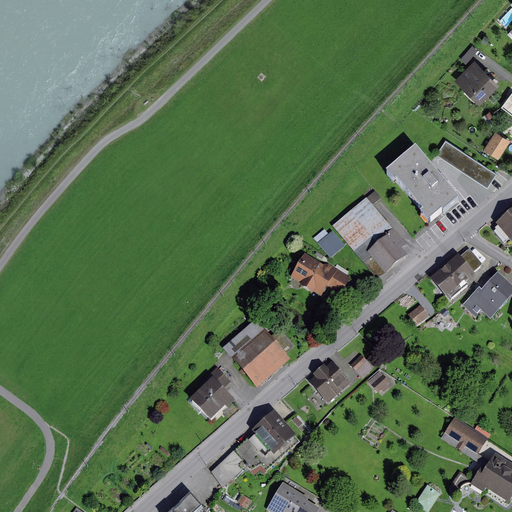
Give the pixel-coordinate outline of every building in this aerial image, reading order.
[(479,50),(474,46),(462,59),(467,63),(479,50)] [(475,62),(458,80),(480,102),(499,82),(491,74),(489,76),(475,62)] [(499,174),(448,140),(439,154),(490,187),(499,174)] [(460,201),(418,150),(389,174),(396,183),(399,181),(426,213),(423,215),(430,224),(444,213),(445,214),(460,201)] [(379,193),(373,198),(379,205),(385,199),(379,193)] [(401,250),(407,245),(370,201),(337,228),(380,278),(406,256),(401,250)] [(511,211),(496,225),(511,243),(511,211)] [(317,239),(322,244),(332,236),(328,231),(317,239)] [(332,236),(322,244),(334,259),(348,247),(335,233),(332,236)] [(471,250),(461,259),(474,275),(484,266),(471,250)] [(315,291),(316,289),(323,293),(329,285),(342,293),(349,281),(337,273),(335,275),(309,259),(297,277),(307,283),(306,285),(315,291)] [(436,280),(449,296),(466,282),(474,275),(461,259),(436,280)] [(482,311),(491,320),(511,298),(511,287),(500,276),(484,294),(480,290),(465,306),(477,317),(482,311)] [(449,296),(453,300),(470,286),(466,282),(449,296)] [(409,315),(417,326),(430,316),(422,305),(409,315)] [(258,325),(230,349),(261,385),(289,361),(286,357),(272,341),(258,325)] [(286,357),(297,348),(283,332),(272,341),(286,357)] [(374,368),(363,356),(353,366),(364,377),(374,368)] [(335,366),(332,369),(331,367),(321,376),(322,377),(315,384),(331,402),(352,385),(335,366)] [(220,370),(208,381),(212,386),(215,383),(218,386),(220,384),(225,390),(233,382),(220,370)] [(386,390),(391,386),(389,384),(391,382),(383,372),(371,382),(380,392),(384,388),(386,390)] [(225,411),(236,401),(225,390),(220,384),(218,386),(215,383),(212,386),(195,402),(198,405),(212,419),(223,409),(225,411)] [(303,441),(279,415),(215,473),(226,488),(259,459),(270,471),(303,441)] [(490,440),(459,419),(449,435),(479,455),(490,440)] [(487,474),(485,473),(478,485),(489,492),(492,487),(511,499),(511,465),(498,457),(487,474)] [(322,511),(324,509),(310,501),(311,500),(288,485),(271,511),(322,511)] [(432,511),(444,494),(432,487),(420,505),(431,511),(432,511)] [(200,511),(207,506),(196,494),(184,505),(183,503),(173,511),(200,511)] [(255,502),(246,496),(241,502),(251,508),(255,502)]
